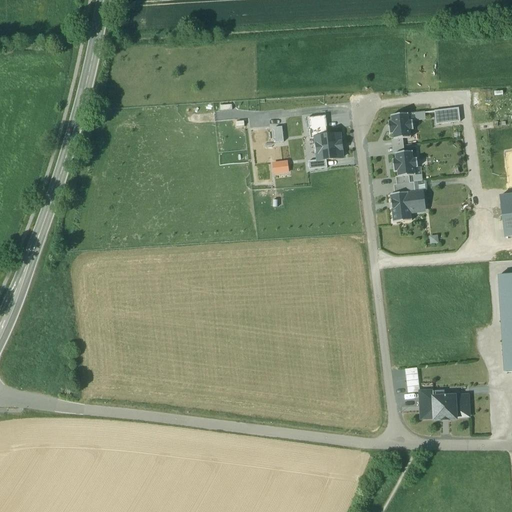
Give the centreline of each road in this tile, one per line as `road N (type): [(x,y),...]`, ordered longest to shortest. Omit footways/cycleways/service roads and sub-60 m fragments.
road 1 (residential): [(387,444),(0,403)]
road 2 (secondary): [(114,0),(55,220),(0,323)]
road 3 (residential): [(387,444),(395,423),(357,108)]
road 4 (residential): [(511,444),(387,444)]
